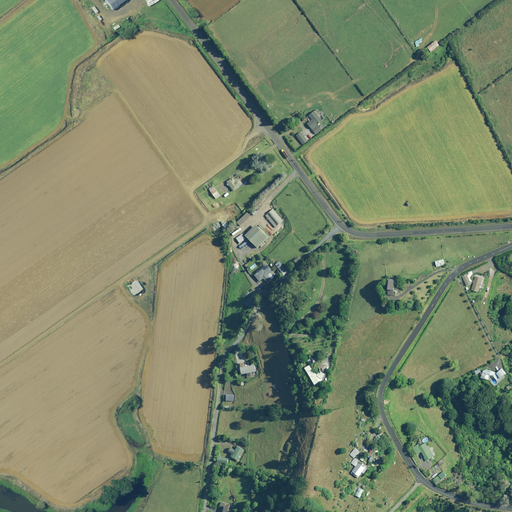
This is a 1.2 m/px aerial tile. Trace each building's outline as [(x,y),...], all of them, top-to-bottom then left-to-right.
[(103,0),(111,10),(114,8),(115,9),(118,6),(117,5),(123,0),(100,0),(101,1),(101,0),(103,0)] [(322,121),(315,111),(309,116),(312,120),(308,124),(316,134),(322,130),(318,124),(322,121)] [(308,141),(301,132),(296,135),(303,145),(308,141)] [(237,180),(236,179),(233,181),(231,179),(226,183),(228,186),(229,185),(234,192),(240,187),(239,187),(243,184),(239,179),(237,180)] [(221,196),(214,187),(209,191),(211,193),(212,193),(216,199),(221,196)] [(282,221),(273,210),(266,216),(275,227),(282,221)] [(262,230),(258,227),(256,229),(254,227),(247,234),(246,232),(244,234),(258,248),(260,246),(261,247),(265,243),(264,242),(269,237),(263,230),(262,230)] [(247,241),(243,234),(236,238),(240,243),(244,241),(245,242),(247,241)] [(252,246),(248,241),(240,247),(243,250),(249,245),(250,248),(252,246)] [(286,270),(279,261),(275,264),(282,273),(286,270)] [(273,271),(269,267),(264,271),(263,269),(255,275),(259,281),(263,278),(267,283),(271,280),(268,275),(273,271)] [(471,284),(466,274),(462,276),(467,286),(471,284)] [(484,285),(482,284),(484,279),(475,276),(471,290),(480,293),(481,289),(483,289),(484,285)] [(141,289),(136,281),(127,286),(132,295),(141,289)] [(258,299),(253,294),(245,303),(250,308),(256,302),(255,302),(258,299)] [(255,372),(254,365),(241,367),(242,374),(247,373),(247,375),(251,374),(250,372),(255,372)] [(320,382),(310,366),(306,368),(315,385),(320,382)] [(484,370),(483,372),(481,372),(480,374),(482,375),(481,378),(486,380),(486,379),(489,380),(491,376),(494,377),(498,381),(506,373),(502,368),(497,373),(486,369),(484,370)] [(433,457),(434,456),(436,456),(430,446),(428,447),(426,443),(421,445),(420,443),(413,448),(417,455),(421,452),(427,461),(431,459),(432,461),(434,460),(433,457)] [(243,449),(237,446),(235,450),(231,448),(229,452),(232,453),(231,457),(238,460),(243,449)] [(359,452),(355,448),(350,455),(354,458),(359,452)] [(217,462),(219,462),(219,464),(224,465),(224,463),(228,464),(228,458),(218,456),(217,462)] [(365,467),(366,466),(363,464),(361,465),(358,462),(359,461),(355,458),(351,462),(356,466),(352,471),(353,472),(352,473),(357,478),(363,472),(364,474),(368,470),(365,467)] [(446,476),(443,472),(433,480),(436,484),(446,476)] [(364,490),(359,488),(355,495),(360,498),(364,490)] [(225,511),(227,508),(228,504),(223,502),(222,505),(220,504),(219,507),(221,508),(219,511),(225,511)]
